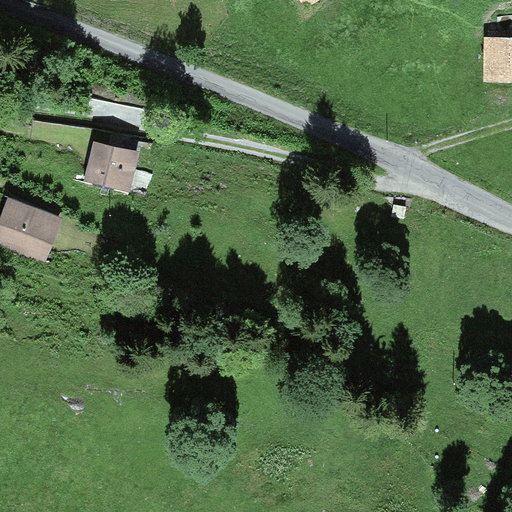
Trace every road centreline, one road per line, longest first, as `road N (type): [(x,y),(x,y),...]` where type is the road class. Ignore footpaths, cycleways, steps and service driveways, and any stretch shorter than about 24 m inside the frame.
road 1 (unclassified): [(4,0),(254,99),(511,215)]
road 2 (track): [(406,167),(351,213),(173,174),(31,116),(0,113)]
